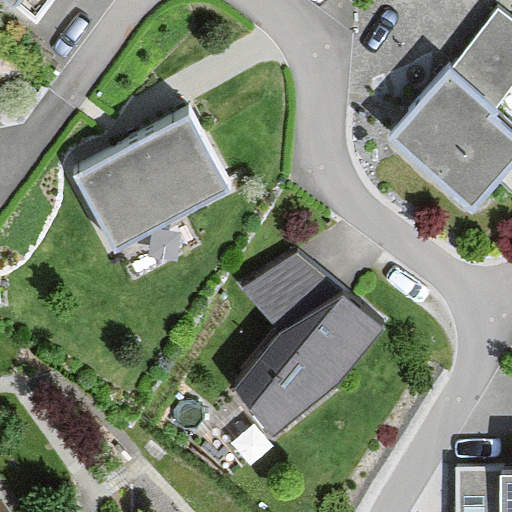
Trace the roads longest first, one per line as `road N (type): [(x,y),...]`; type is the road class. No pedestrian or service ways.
road 1 (residential): [(511,305),(327,190),(320,49),(290,0)]
road 2 (residential): [(393,511),(511,309)]
road 3 (residential): [(135,0),(0,186)]
